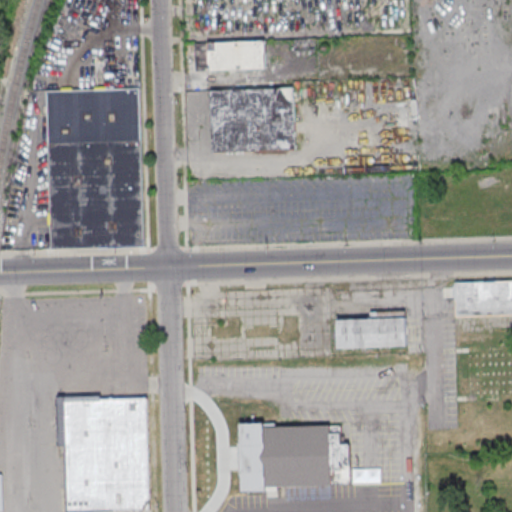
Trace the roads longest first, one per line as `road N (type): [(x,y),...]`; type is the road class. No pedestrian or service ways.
road 1 (tertiary): [(511,256),(0,273)]
road 2 (residential): [(172,511),(158,0)]
